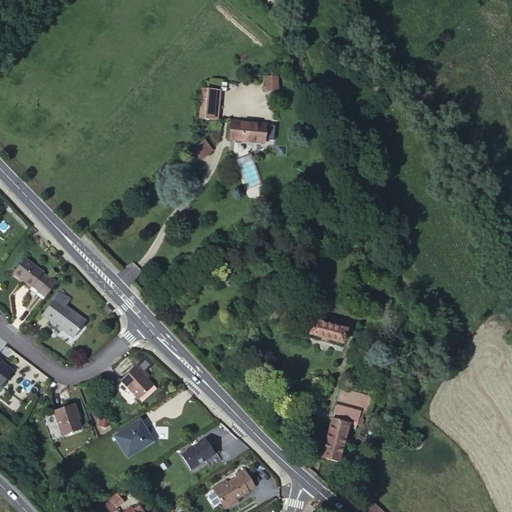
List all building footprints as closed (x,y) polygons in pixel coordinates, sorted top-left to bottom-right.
[(264,90),(278,89),(278,73),(264,73),(264,90)] [(219,96),(207,96),(205,124),(216,126),(219,96)] [(265,130),(232,127),(231,146),(264,149),(265,130)] [(191,147),(201,160),(214,149),(203,137),(191,147)] [(248,188),(260,183),(251,160),(239,165),(248,188)] [(10,273),(28,289),(30,287),(36,292),(47,279),(40,274),(41,272),(24,256),(10,273)] [(47,279),(36,292),(43,298),(54,285),(47,279)] [(53,300),(42,313),(53,322),(49,325),(46,329),(55,337),(59,332),(62,328),(72,337),(83,323),(53,300)] [(109,306),(106,311),(110,315),(114,312),(109,306)] [(53,322),(42,313),(39,317),(49,325),(53,322)] [(347,335),(311,326),(308,341),(343,350),(347,335)] [(69,340),(72,337),(62,328),(59,332),(69,340)] [(0,382),(9,372),(0,364),(0,382)] [(140,399),(147,392),(153,386),(142,374),(144,372),(138,366),(123,381),(140,399)] [(153,386),(147,392),(151,396),(157,390),(153,386)] [(338,392),(317,462),(334,467),(344,429),(358,433),(361,419),(365,420),(371,400),(338,392)] [(74,403),(54,410),(61,434),(79,428),(75,413),(77,413),(74,403)] [(139,425),(114,440),(126,458),(151,443),(139,425)] [(203,442),(189,450),(196,463),(211,455),(203,442)] [(196,463),(189,450),(178,457),(186,470),(196,463)] [(213,493),(223,511),(235,506),(233,503),(256,490),(245,471),(237,477),(239,479),(213,493)] [(112,507),(120,501),(118,498),(121,496),(119,493),(102,506),(106,511),(108,511),(113,509),(112,507)] [(385,511),(370,498),(362,506),(368,511),(385,511)]
